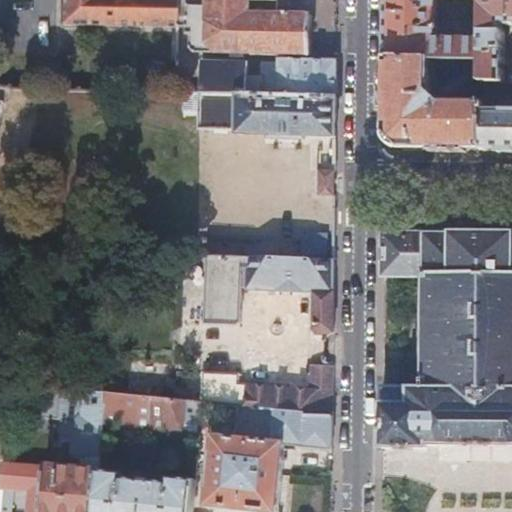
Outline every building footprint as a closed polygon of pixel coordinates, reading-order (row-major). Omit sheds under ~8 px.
[(317,0),(317,10),(335,10),(335,0),(62,0),(62,24),(178,27),(178,0),(183,0),(183,34),(188,34),(187,48),(192,53),(309,54),(309,15),(274,14),(274,0),(317,0)] [(483,5),(483,0),(384,0),(384,18),(384,59),(430,59),(483,60),(483,5)] [(511,5),(483,5),(483,60),(483,82),(511,82),(511,5)] [(199,62),(198,93),(335,97),(335,40),(317,40),(317,57),(310,56),(309,60),(278,60),(278,62),(260,62),(260,76),(245,76),(246,63),(199,62)] [(430,93),(430,59),(384,59),(383,130),(392,140),(400,149),(482,149),(482,110),(482,103),(439,101),(430,93)] [(198,93),(182,93),(182,113),(198,113),(198,93)] [(303,135),(334,136),(335,97),(198,93),(198,113),(197,129),(234,130),(235,134),(266,135),(266,138),(303,139),(303,135)] [(511,110),(482,110),(482,149),(511,149),(511,110)] [(318,181),(318,192),(331,193),(331,185),(331,181),(331,171),(319,170),(318,181)] [(511,235),(382,235),(382,276),(423,276),(422,387),(381,387),(381,416),(381,449),(422,449),(422,445),(511,445),(511,235)] [(333,258),(208,254),(205,324),(239,325),(241,323),(243,286),(248,286),(248,288),(314,290),(312,331),(332,332),(333,258)] [(331,415),(332,364),(311,363),(309,387),(248,382),(238,382),(239,372),(203,371),(202,402),(209,402),(213,403),(222,403),(274,408),(310,411),(310,413),(331,415)] [(105,393),(85,391),(83,407),(70,406),(68,421),(75,422),(72,454),(77,458),(82,459),(81,468),(4,461),(2,488),(13,489),(32,491),(29,497),(29,499),(27,511),(94,511),(98,470),(102,422),(105,393)] [(188,400),(105,393),(102,422),(185,429),(188,400)] [(209,402),(202,402),(201,410),(201,416),(208,416),(209,402)] [(220,417),(222,403),(213,403),(209,402),(208,416),(220,417)] [(331,448),(331,415),(310,413),(310,411),(274,408),(271,440),(272,440),(272,441),(283,442),(282,443),(284,443),(331,448)] [(0,444),(6,445),(9,412),(0,411),(0,444)] [(277,511),(284,443),(282,443),(283,442),(272,441),(272,440),(271,440),(212,434),(205,504),(277,511)] [(98,470),(94,511),(191,511),(195,478),(171,477),(170,481),(121,477),(121,472),(98,470)] [(2,488),(0,506),(0,511),(10,511),(13,489),(2,488)]
